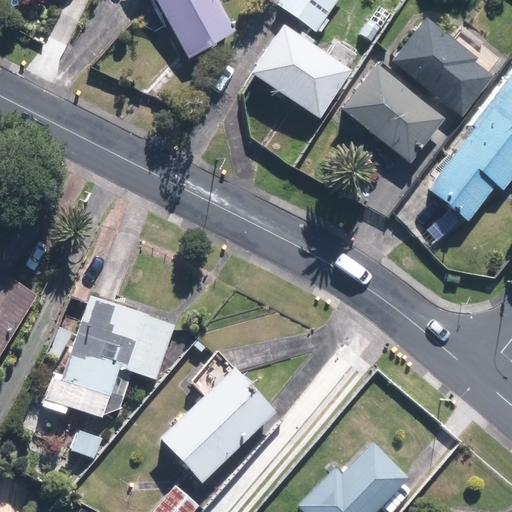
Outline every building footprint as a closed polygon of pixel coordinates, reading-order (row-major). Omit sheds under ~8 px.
[(154,0),(192,60),(240,31),(220,0),(154,0)] [(277,0),(270,11),(310,37),(313,33),(316,36),(324,26),(320,23),(335,0),(277,0)] [(356,38),(367,46),(386,17),(375,9),(356,38)] [(482,16),(465,39),(491,59),(509,37),(482,16)] [(428,19),(394,61),(464,117),(495,78),(473,61),(476,57),(428,19)] [(244,81),(313,124),(343,75),(274,32),(244,81)] [(375,65),(340,110),(410,164),(445,120),(375,65)] [(429,192),(467,224),(489,190),(497,196),(511,176),(511,74),(464,133),(466,134),(429,192)] [(0,359),(39,293),(0,270),(0,359)] [(91,405),(120,414),(133,374),(156,382),(175,326),(90,297),(62,382),(95,393),(91,405)] [(176,340),(186,348),(194,337),(184,329),(176,340)] [(163,439),(205,481),(277,412),(235,368),(163,439)] [(70,449),(93,457),(100,439),(77,430),(70,449)] [(296,504),(303,511),(375,511),(410,477),(374,440),(342,471),(336,464),(296,504)] [(152,511),(194,511),(199,507),(175,486),(152,511)]
